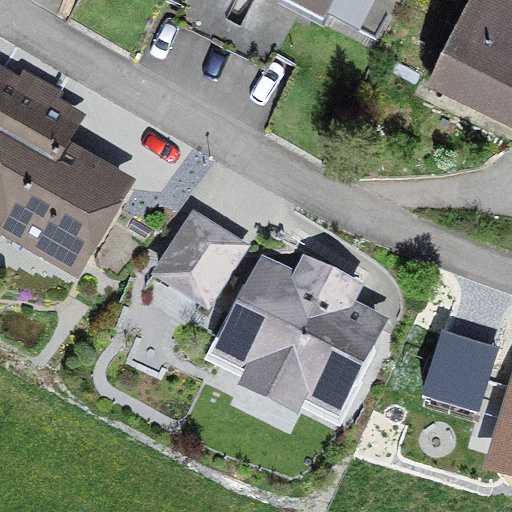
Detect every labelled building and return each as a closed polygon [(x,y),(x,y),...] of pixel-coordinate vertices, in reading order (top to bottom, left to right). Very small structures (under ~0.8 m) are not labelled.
[(289,0),(318,15),(325,0),(289,0)] [(511,15),(479,0),(476,0),(431,93),(510,132),(511,127),(511,15)] [(0,230),(72,272),(118,191),(47,151),(62,123),(45,113),(55,95),(20,76),(10,94),(0,88),(0,230)] [(191,223),(157,278),(204,307),(238,253),(191,223)] [(299,394),(332,411),(373,329),(340,312),(349,294),(304,272),(295,290),(261,273),(234,326),(220,355),(254,372),(245,390),(290,412),(299,394)] [(428,390),(476,405),(493,350),(445,335),(428,390)] [(511,389),(490,461),(511,468),(511,389)]
